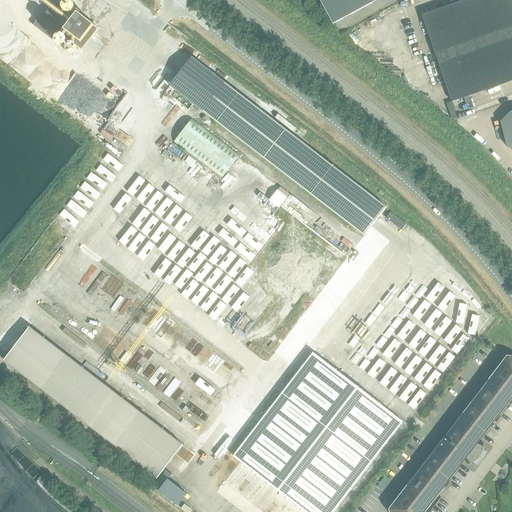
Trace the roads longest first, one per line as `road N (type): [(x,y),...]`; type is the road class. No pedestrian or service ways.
road 1 (unclassified): [(511,290),(424,194),(179,0)]
road 2 (unknown): [(270,378),(85,234)]
road 3 (unknown): [(211,455),(27,312)]
road 4 (unknown): [(378,511),(496,356)]
road 5 (unknown): [(270,378),(387,233)]
road 6 (unclassified): [(139,511),(0,404)]
road 7 (unknown): [(146,147),(264,230)]
road 8 (unknown): [(127,51),(78,59),(38,35),(6,0)]
